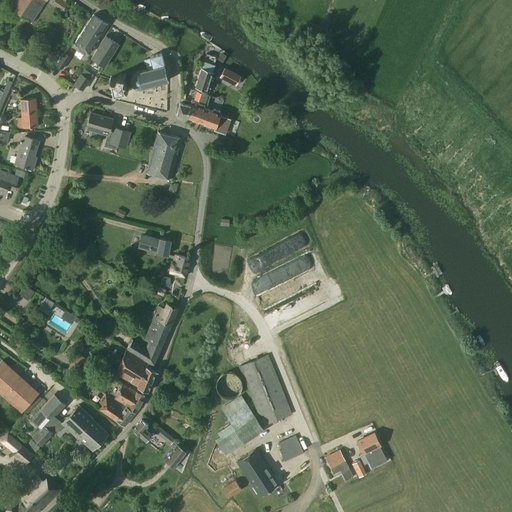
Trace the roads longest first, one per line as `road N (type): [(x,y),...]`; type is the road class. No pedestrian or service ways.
road 1 (unclassified): [(43,511),(144,407),(191,278),(205,158),(198,138),(170,121)]
road 2 (unknown): [(191,278),(235,298),(261,326),(313,457)]
road 3 (residential): [(170,121),(175,80),(167,53),(78,0)]
road 4 (residential): [(38,226),(65,106)]
